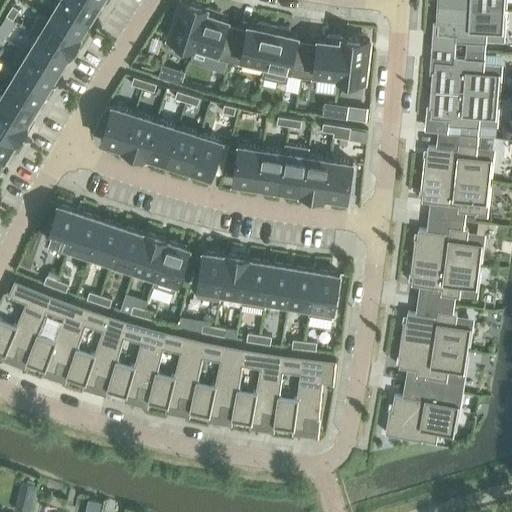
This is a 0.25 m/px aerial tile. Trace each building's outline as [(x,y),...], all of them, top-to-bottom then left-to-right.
[(80,35),(90,18),(61,0),(58,0),(49,16),(80,35)] [(61,0),(90,18),(101,0),(100,0),(61,0)] [(192,45),(191,48),(193,49),(206,7),(186,0),(180,0),(168,38),(192,45)] [(437,0),(437,5),(504,9),(504,0),(437,0)] [(12,5),(6,15),(13,19),(19,9),(12,5)] [(437,5),(436,23),(438,23),(437,33),(456,34),(455,40),(456,40),(486,42),(487,30),(503,31),(504,9),(437,5)] [(221,11),(206,7),(193,49),(228,60),(231,49),(219,45),(228,19),(220,16),(221,11)] [(6,15),(0,23),(0,25),(6,29),(13,19),(6,15)] [(68,54),(69,54),(80,36),(80,35),(49,16),(38,35),(68,54)] [(243,51),(231,49),(228,60),(264,68),(273,25),(258,21),(257,26),(249,24),(243,51)] [(303,65),(291,62),(297,35),(289,33),(290,28),(273,25),(264,68),(262,76),(287,82),(289,74),(301,76),(303,65)] [(38,35),(27,52),(58,71),(68,54),(38,35)] [(315,66),(303,65),(301,76),(337,81),(343,36),(327,35),(327,39),(318,38),(315,66)] [(340,78),(364,81),(369,40),(343,36),(337,81),(339,81),(340,78)] [(432,70),(431,88),(498,94),(500,71),(483,70),(485,50),(466,49),(465,57),(455,56),(454,62),(435,60),(434,70),(432,70)] [(47,88),(58,71),(27,52),(17,69),(47,88)] [(158,75),(180,83),(184,70),(162,63),(158,75)] [(37,105),(47,88),(17,69),(6,86),(37,105)] [(134,76),(131,83),(142,87),(145,79),(134,76)] [(145,79),(142,87),(154,91),(157,83),(145,79)] [(0,96),(0,105),(27,122),(37,105),(6,86),(0,96)] [(431,88),(429,106),(431,106),(430,116),(449,118),(449,124),(460,125),(459,133),(478,135),(479,126),(480,115),(496,116),(498,94),(431,88)] [(177,89),(174,97),(186,101),(189,93),(177,89)] [(189,93),(186,101),(198,105),(200,97),(189,93)] [(323,114),(347,117),(348,104),(325,101),(323,114)] [(224,103),(222,111),(234,114),(236,106),(224,103)] [(101,140),(122,147),(134,111),(112,104),(101,140)] [(0,105),(0,132),(15,141),(16,142),(27,123),(27,122),(0,105)] [(134,111),(122,147),(122,148),(145,155),(146,154),(157,118),(134,111)] [(278,115),(276,124),(288,125),(290,117),(278,115)] [(290,117),(288,125),(301,127),(302,119),(290,117)] [(179,125),(157,118),(146,154),(167,161),(179,125)] [(337,124),(323,122),(322,130),(336,133),(337,124)] [(351,127),(337,124),(336,133),(350,135),(351,127)] [(189,168),(201,132),(179,125),(167,161),(189,168)] [(0,155),(4,158),(15,141),(0,132),(0,155)] [(222,139),(201,132),(189,168),(211,175),(222,139)] [(436,146),(428,145),(427,155),(424,154),(423,172),(489,180),(492,157),(476,155),(477,144),(478,135),(447,132),(446,147),(436,146)] [(284,150),(278,188),(301,191),(307,154),(308,146),(285,142),(284,150)] [(261,147),(239,143),(236,162),(234,174),(233,181),(256,184),(261,147)] [(261,147),(256,184),(278,188),(284,150),(261,147)] [(301,191),(301,192),(325,196),(325,195),(331,157),(307,154),(301,191)] [(347,198),(353,161),(331,157),(325,195),(347,198)] [(228,161),(226,173),(234,174),(236,162),(228,161)] [(436,202),(434,216),(465,220),(466,211),(485,214),(489,180),(423,172),(421,190),(423,191),(422,200),(436,202)] [(46,239),(68,246),(80,210),(58,203),(46,239)] [(102,217),(80,210),(68,246),(89,253),(102,217)] [(111,260),(123,224),(102,217),(89,253),(111,260)] [(111,260),(133,268),(145,232),(123,224),(111,260)] [(415,238),(413,255),(479,264),(482,242),(467,240),(468,228),(450,226),(449,232),(418,228),(417,238),(415,238)] [(156,275),(168,239),(168,238),(145,231),(145,232),(133,268),(156,275)] [(190,246),(168,239),(156,275),(178,282),(190,246)] [(218,299),(220,291),(226,253),(203,250),(196,295),(218,299)] [(226,253),(220,291),(244,295),(250,257),(226,253)] [(410,273),(413,274),(411,284),(429,286),(427,300),(458,304),(461,285),(476,287),(479,264),(413,255),(410,273)] [(250,257),(244,295),(243,303),(265,306),(266,299),(272,261),(250,257)] [(294,265),(272,261),(266,299),(288,302),(294,265)] [(288,302),(310,306),(316,268),(294,265),(288,302)] [(340,272),(316,268),(310,306),(308,314),(332,318),(340,272)] [(46,274),(43,282),(55,287),(58,279),(46,274)] [(0,317),(0,350),(5,353),(6,352),(15,356),(19,345),(30,349),(37,332),(46,310),(52,294),(14,279),(8,295),(9,295),(10,295),(26,301),(16,324),(0,317)] [(58,279),(55,287),(66,291),(69,283),(58,279)] [(89,290),(87,298),(98,302),(101,294),(89,290)] [(30,349),(26,361),(45,368),(55,371),(59,360),(70,363),(76,347),(84,323),(90,307),(52,294),(46,310),(62,316),(53,339),(37,332),(30,349)] [(101,294),(98,302),(110,306),(112,298),(101,294)] [(404,320),(401,338),(467,348),(471,326),(455,324),(458,304),(427,300),(425,313),(407,311),(406,321),(404,320)] [(133,304),(130,312),(142,316),(144,308),(133,304)] [(70,363),(66,375),(86,382),(95,385),(99,373),(110,376),(116,359),(123,336),(128,320),(90,307),(84,323),(101,329),(93,352),(76,347),(70,363)] [(144,308),(142,316),(154,319),(156,311),(144,308)] [(110,376),(107,389),(127,394),(136,396),(139,385),(151,388),(156,370),(162,347),(167,330),(128,320),(123,336),(140,341),(133,364),(116,359),(110,376)] [(203,323),(201,331),(213,333),(215,325),(203,323)] [(215,325),(213,333),(225,336),(227,328),(215,325)] [(151,388),(148,400),(168,405),(178,407),(180,395),(192,397),(196,380),(202,356),(205,339),(167,330),(162,347),(179,351),(173,375),(156,370),(151,388)] [(248,332),(246,340),(258,342),(260,333),(248,332)] [(260,333),(258,342),(270,344),(272,335),(260,333)] [(418,369),(415,383),(445,388),(448,369),(464,371),(467,348),(401,338),(398,356),(400,356),(399,366),(418,369)] [(192,397),(190,410),(210,414),(220,415),(222,403),(234,405),(237,388),(242,364),(245,347),(205,339),(202,356),(219,360),(213,384),(196,380),(192,397)] [(293,339),(292,347),(304,348),(305,340),(293,339)] [(305,340),(304,348),(316,349),(317,341),(305,340)] [(234,405),(231,418),(252,422),(252,421),(262,422),(264,410),(276,412),(278,394),(282,370),(284,353),(245,347),(242,364),(259,367),(254,391),(237,388),(234,405)] [(276,412),(274,425),(294,427),(304,428),(306,416),(317,417),(317,418),(319,418),(323,382),(325,358),(284,353),(282,370),(299,373),(296,397),(278,394),(276,412)] [(325,358),(323,382),(332,382),(332,383),(334,383),(336,359),(325,358)] [(392,408),(390,407),(385,432),(422,439),(422,438),(436,440),(437,431),(453,433),(459,403),(443,400),(445,388),(415,383),(413,397),(394,393),(392,408)] [(23,482),(19,496),(32,499),(36,486),(23,482)] [(89,500),(86,511),(99,511),(101,502),(89,500)]
